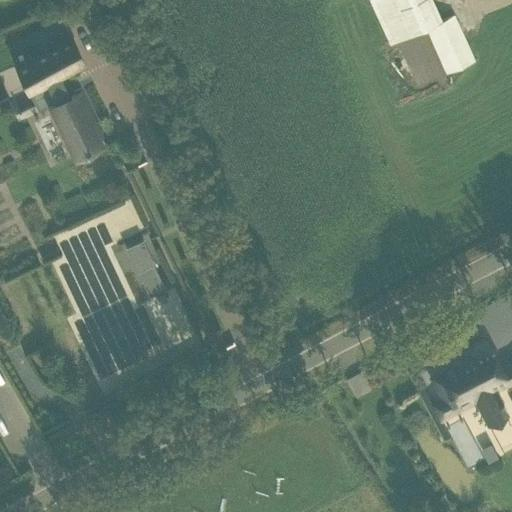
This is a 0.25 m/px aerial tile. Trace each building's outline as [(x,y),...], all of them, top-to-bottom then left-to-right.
[(431,0),(371,0),(391,43),(426,27),(441,20),(431,0)] [(426,27),(446,73),(474,60),(454,15),(441,20),(426,27)] [(71,36),(15,63),(27,89),(31,87),(41,109),(50,104),(76,158),(105,144),(79,90),(70,95),(60,73),(83,62),(71,36)] [(148,293),(164,286),(153,263),(137,270),(148,293)] [(475,354),(431,377),(443,401),(433,406),(445,429),(464,420),(487,464),(511,450),(511,362),(501,369),(493,354),(479,362),(475,354)]
